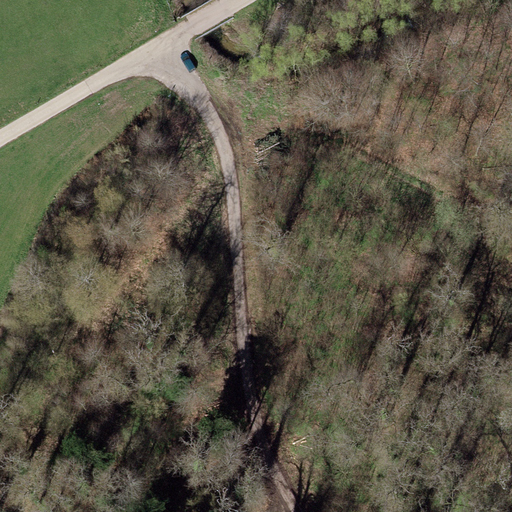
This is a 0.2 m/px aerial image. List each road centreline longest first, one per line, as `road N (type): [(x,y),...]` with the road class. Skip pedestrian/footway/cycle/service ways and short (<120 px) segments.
road 1 (track): [(166,42),(210,109),(229,171),(253,407),(292,511)]
road 2 (track): [(0,138),(166,42)]
